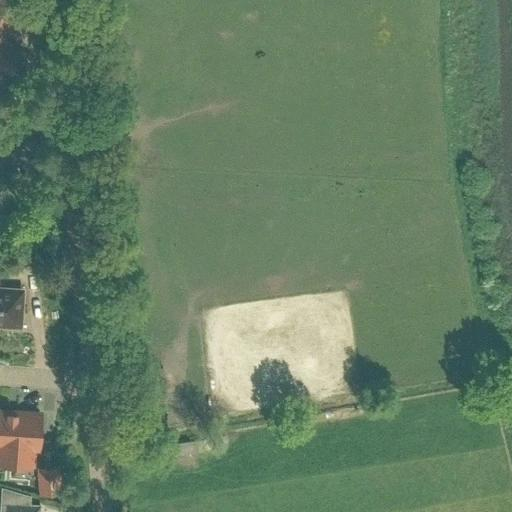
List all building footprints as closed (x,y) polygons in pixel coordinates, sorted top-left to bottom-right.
[(21,10),(7,0),(0,0),(0,62),(14,72),(27,54),(2,37),(21,10)] [(26,122),(10,124),(11,137),(28,136),(26,122)] [(39,152),(38,140),(0,145),(0,159),(2,159),(2,165),(28,161),(27,154),(39,152)] [(0,289),(0,325),(15,326),(16,311),(21,311),(23,291),(0,289)] [(341,427),(360,424),(358,409),(338,412),(341,427)] [(40,414),(0,411),(0,462),(31,464),(32,447),(37,448),(40,414)] [(61,493),(58,467),(36,469),(38,496),(61,493)] [(38,511),(39,505),(6,503),(5,511),(38,511)]
